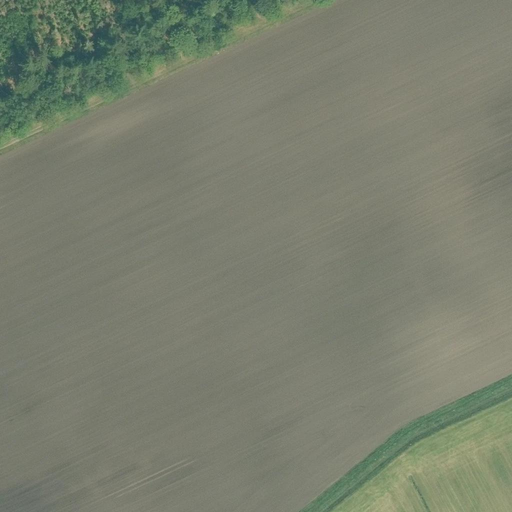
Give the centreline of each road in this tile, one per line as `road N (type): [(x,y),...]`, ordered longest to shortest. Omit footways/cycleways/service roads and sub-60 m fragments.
road 1 (track): [(128,89),(320,0)]
road 2 (track): [(0,149),(128,89)]
